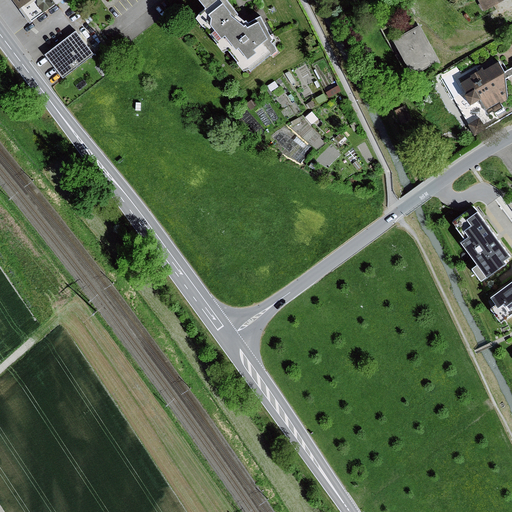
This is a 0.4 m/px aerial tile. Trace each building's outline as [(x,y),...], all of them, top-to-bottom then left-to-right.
[(57,0),(17,0),(33,20),(58,2),(57,0)] [(240,11),(230,0),(202,0),(208,6),(201,11),(198,16),(225,49),(230,48),(246,69),(251,66),(252,68),(272,53),(273,54),(279,49),(277,44),(273,39),(274,37),(262,14),(250,21),(239,13),(240,11)] [(481,0),(487,11),(507,0),(481,0)] [(419,26),(392,41),(411,76),(439,61),(419,26)] [(76,30),(45,54),(63,77),(95,53),(76,30)] [(500,60),(462,81),(468,91),(466,93),(472,104),(469,106),(470,109),(489,113),(493,110),(496,111),(503,107),(500,103),(508,98),(506,71),(500,60)] [(405,106),(395,112),(401,124),(411,119),(405,106)] [(480,117),(470,123),(476,134),(486,129),(480,117)] [(472,268),(482,281),(507,262),(505,259),(511,254),(498,236),(478,210),(471,216),(467,211),(454,221),(467,238),(461,242),(478,264),(472,268)] [(511,281),(492,296),(497,303),(492,307),(502,321),(511,313),(511,281)]
